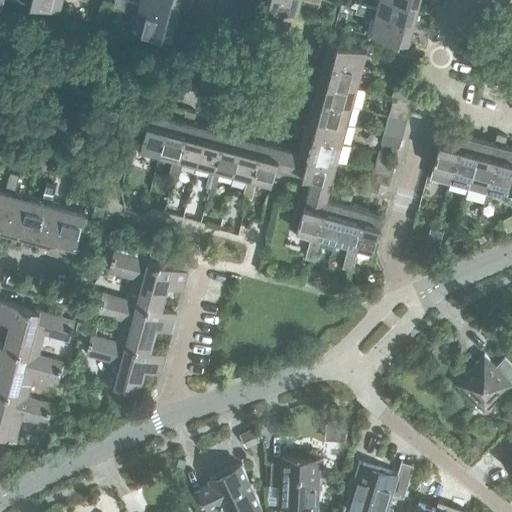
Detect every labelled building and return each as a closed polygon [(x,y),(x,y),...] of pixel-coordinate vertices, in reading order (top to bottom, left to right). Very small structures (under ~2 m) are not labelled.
[(138,0),(129,0),(127,6),(136,8),(137,6),(138,6),(175,16),(179,2),(188,5),(189,0),(138,0)] [(259,0),(298,11),(301,0),(259,0)] [(405,0),(379,0),(377,8),(376,12),(424,25),(425,21),(416,19),(420,4),(405,0)] [(365,15),(368,5),(359,3),(356,13),(365,15)] [(368,5),(365,15),(375,18),(371,33),(409,43),(413,28),(423,31),(424,25),(376,12),(377,8),(368,5)] [(170,37),(175,16),(138,6),(137,10),(136,10),(131,26),(170,37)] [(315,54),(362,67),(367,48),(329,38),(325,52),(316,49),(315,54)] [(362,67),(315,54),(313,59),(322,62),(319,75),(357,85),(362,67)] [(400,77),(409,80),(412,71),(402,68),(400,77)] [(357,85),(319,75),(315,89),(306,87),(305,90),(352,104),(357,85)] [(407,89),(409,80),(400,77),(397,87),(407,89)] [(352,104),(305,90),(303,96),(313,99),(309,112),(347,123),(352,104)] [(160,153),(170,114),(157,111),(159,101),(149,99),(146,110),(150,111),(141,148),(160,153)] [(390,114),(408,119),(410,110),(392,105),(390,114)] [(184,118),(170,114),(160,153),(174,156),(178,158),(191,110),(186,109),(184,118)] [(178,158),(174,156),(171,165),(181,168),(183,159),(197,163),(207,124),(194,121),(196,111),(191,110),(178,158)] [(347,123),(309,112),(305,126),(296,124),(295,128),(342,141),(347,123)] [(408,119),(390,114),(387,124),(405,128),(408,119)] [(207,124),(197,163),(210,166),(215,168),(228,120),(223,119),(221,128),(207,124)] [(215,168),(210,166),(208,175),(218,178),(220,169),(234,173),(244,134),(231,131),(233,121),(228,120),(215,168)] [(450,182),(466,125),(461,123),(458,133),(444,129),(431,177),(450,182)] [(466,125),(450,182),(469,187),(482,139),(468,135),(471,126),(466,125)] [(342,141),(295,128),(293,134),(303,136),(299,149),(337,160),(342,141)] [(258,138),(244,134),(234,173),(247,176),(253,178),(265,130),(260,129),(258,138)] [(247,176),(245,185),(255,188),(257,179),(272,183),(282,144),(268,140),(270,131),(265,130),(253,178),(247,176)] [(482,139),(469,187),(487,192),(503,135),(498,134),(495,143),(482,139)] [(508,136),(503,135),(487,192),(506,198),(511,177),(511,147),(505,146),(508,136)] [(382,142),(380,152),(390,154),(392,145),(382,142)] [(337,160),(299,149),(297,158),(287,156),(284,167),(332,179),(337,160)] [(390,154),(380,152),(377,161),(387,163),(390,154)] [(181,168),(171,165),(169,175),(178,178),(181,168)] [(11,172),(8,180),(18,183),(20,174),(11,172)] [(218,178),(208,175),(205,185),(215,188),(218,178)] [(380,192),(382,182),(368,178),(365,188),(380,192)] [(8,180),(6,190),(10,192),(0,230),(13,234),(11,243),(16,244),(28,197),(15,193),(18,183),(8,180)] [(48,182),(45,191),(55,193),(57,184),(48,182)] [(317,235),(327,196),(317,194),(319,184),(310,182),(297,229),(312,233),(317,235)] [(255,188),(245,185),(242,195),(252,198),(255,188)] [(10,192),(6,190),(0,188),(0,230),(10,192)] [(45,191),(42,200),(47,202),(37,240),(51,244),(48,253),(53,254),(66,207),(52,203),(55,193),(45,191)] [(312,233),(309,243),(319,245),(321,236),(336,240),(348,192),(343,191),(341,200),(327,196),(317,235),(312,233)] [(348,192),(336,240),(349,243),(354,245),(364,206),(350,202),(353,193),(348,192)] [(28,197),(16,244),(21,246),(23,236),(37,240),(47,202),(42,200),(28,197)] [(186,204),(184,215),(193,218),(195,206),(186,204)] [(103,217),(105,207),(95,205),(93,214),(103,217)] [(349,243),(346,252),(356,255),(359,246),(373,250),(383,211),(364,206),(354,245),(349,243)] [(66,207),(53,254),(58,256),(60,247),(75,250),(85,212),(66,207)] [(511,213),(502,218),(508,230),(511,227),(511,213)] [(431,255),(437,231),(433,229),(426,254),(431,255)] [(437,231),(431,255),(435,256),(442,232),(437,231)] [(472,247),(474,240),(456,235),(451,251),(456,254),(457,255),(467,249),(472,247)] [(319,245),(309,243),(305,256),(315,259),(319,245)] [(128,298),(162,307),(170,278),(185,282),(188,270),(150,259),(114,249),(111,260),(114,261),(111,270),(134,276),(128,298)] [(152,251),(150,259),(188,270),(190,263),(191,261),(152,251)] [(356,255),(346,252),(343,266),(352,269),(356,255)] [(270,260),(263,258),(261,267),(267,269),(270,260)] [(162,307),(128,298),(103,291),(100,302),(102,303),(100,312),(123,318),(117,340),(151,349),(158,321),(173,325),(177,311),(162,307)] [(5,345),(39,354),(45,332),(67,338),(70,329),(72,329),(75,319),(1,299),(0,303),(0,312),(13,316),(5,345)] [(79,319),(77,328),(83,330),(85,321),(79,319)] [(89,341),(91,333),(83,331),(80,339),(89,341)] [(166,353),(151,349),(117,340),(91,333),(88,344),(91,344),(88,354),(111,360),(105,382),(139,392),(147,362),(162,366),(166,353)] [(64,361),(39,354),(5,345),(0,343),(0,357),(1,358),(0,363),(0,388),(28,396),(33,374),(56,380),(59,370),(61,371),(64,362),(64,361)] [(500,368),(485,353),(457,382),(485,410),(511,382),(511,363),(508,360),(500,368)] [(68,373),(71,363),(64,362),(61,371),(68,373)] [(53,402),(28,396),(0,388),(0,433),(16,438),(22,415),(45,421),(47,412),(50,413),(53,402)] [(133,407),(130,401),(122,406),(124,411),(133,407)] [(326,422),(325,438),(336,439),(336,423),(326,422)] [(240,433),(247,446),(260,439),(254,426),(240,433)] [(511,428),(509,431),(511,433),(511,444),(502,455),(511,465),(511,428)] [(465,440),(464,446),(468,450),(474,450),(478,446),(479,441),(475,437),(470,437),(465,440)] [(272,459),(271,483),(282,484),(281,502),(280,511),(316,511),(316,505),(317,506),(320,458),(284,456),(283,460),(272,459)] [(363,462),(359,476),(353,474),(342,511),(365,511),(366,511),(367,511),(387,511),(390,504),(393,493),(404,496),(414,464),(402,460),(398,472),(363,462)] [(264,511),(260,504),(261,503),(242,462),(210,478),(212,483),(201,488),(209,505),(220,500),(226,511),(264,511)] [(465,511),(466,511),(447,504),(445,510),(419,502),(415,511),(465,511)]
